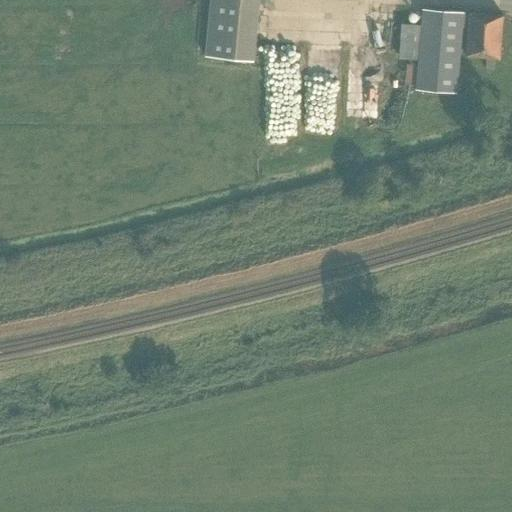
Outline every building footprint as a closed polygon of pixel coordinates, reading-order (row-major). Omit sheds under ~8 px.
[(259,0),(210,0),(205,57),(254,62),(259,0)] [(456,93),(463,12),(422,9),(421,26),(402,25),(399,60),(418,61),(416,90),(456,93)] [(499,59),(503,16),(469,13),(466,56),(487,58),(486,70),(494,71),(495,59),(499,59)] [(375,135),(373,26),(346,26),(348,135),(375,135)] [(314,71),(302,70),(301,82),(332,84),(333,64),(315,63),(314,71)] [(403,85),(412,85),(413,63),(404,63),(403,85)] [(301,144),(330,146),(331,116),(302,115),(301,144)] [(233,140),(232,161),(250,162),(251,141),(233,140)]
